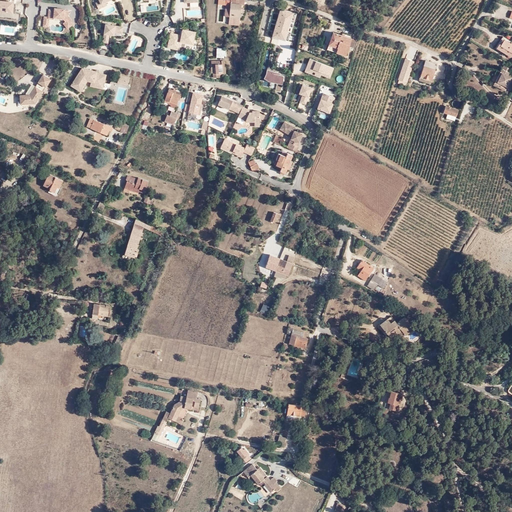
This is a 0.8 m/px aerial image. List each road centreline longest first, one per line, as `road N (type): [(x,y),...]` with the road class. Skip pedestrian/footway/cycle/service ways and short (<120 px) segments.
road 1 (unclassified): [(323,330),(318,320),(344,231),(296,192),(315,135),(247,88)]
road 2 (unclassified): [(465,511),(449,443),(413,366),(323,330)]
road 3 (tertiary): [(0,45),(247,88)]
road 4 (unclassified): [(323,330),(297,461),(375,511)]
road 5 (unknown): [(159,70),(81,224)]
